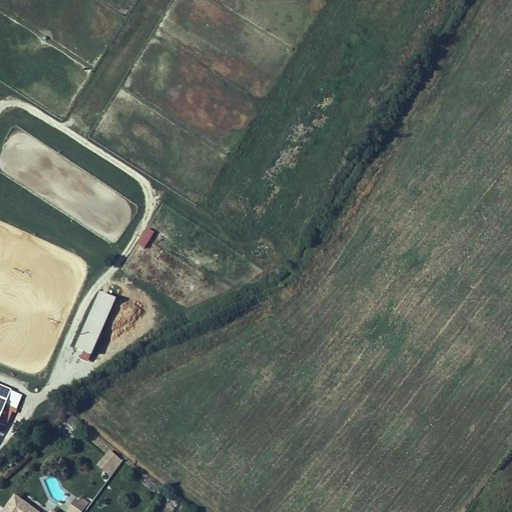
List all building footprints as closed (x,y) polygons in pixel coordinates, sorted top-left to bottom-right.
[(128,291),(113,284),(87,339),(102,346),(128,291)] [(0,380),(0,391),(12,396),(13,395),(25,399),(29,388),(22,385),(16,386),(0,380)] [(12,396),(0,391),(0,427),(9,405),(12,396)] [(110,477),(123,461),(109,450),(96,466),(110,477)] [(74,497),(70,508),(80,511),(83,511),(87,502),(74,497)]
